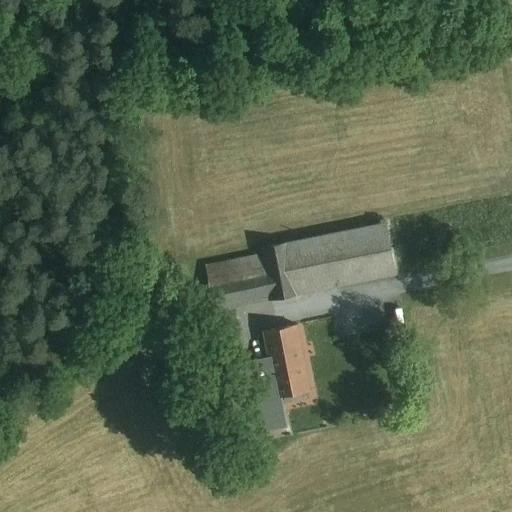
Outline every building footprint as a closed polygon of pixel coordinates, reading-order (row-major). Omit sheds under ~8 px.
[(385,225),(337,234),(347,283),(395,273),(385,225)] [(337,234),(287,244),(297,292),(347,283),(337,234)] [(287,244),(263,248),(264,255),(272,294),(273,297),(297,292),(287,244)] [(264,255),(206,266),(213,306),(272,294),(264,255)] [(297,324),(264,331),(270,361),(277,396),(310,389),(297,324)] [(277,396),(270,361),(229,369),(242,431),(282,423),(277,396)]
